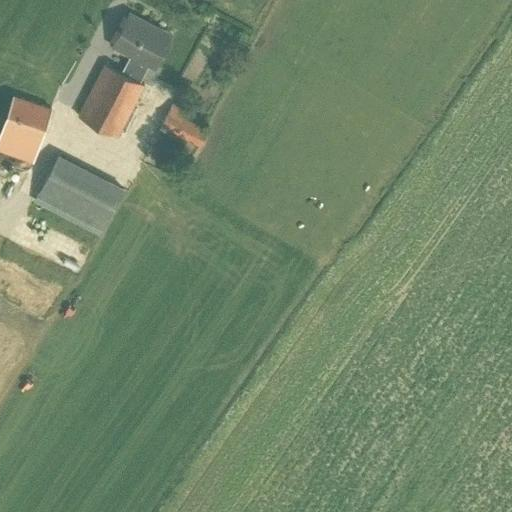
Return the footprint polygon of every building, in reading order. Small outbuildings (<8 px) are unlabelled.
[(155,67),(171,34),(129,13),(113,45),(129,54),(121,71),(104,63),(77,114),(118,136),(145,83),(140,81),(149,64),(155,67)] [(0,148),(33,160),(52,106),(13,93),(0,129),(0,148)] [(200,146),(209,130),(182,116),(185,109),(173,103),(161,126),(200,146)] [(101,236),(125,187),(58,152),(33,201),(101,236)] [(0,196),(2,197),(10,173),(0,169),(0,196)]
